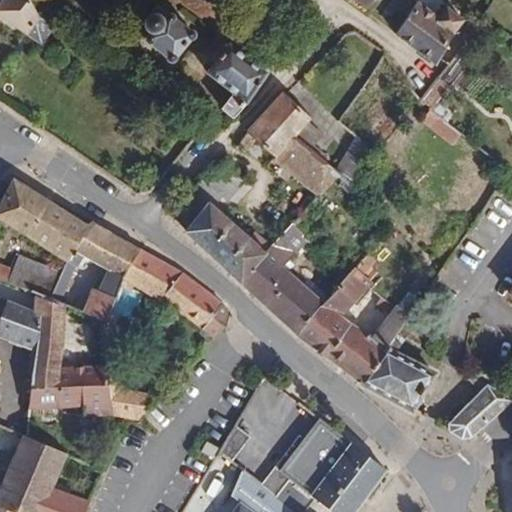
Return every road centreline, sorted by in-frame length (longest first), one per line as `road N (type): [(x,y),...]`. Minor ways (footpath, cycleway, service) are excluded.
road 1 (residential): [(141,219),(447,483)]
road 2 (residential): [(349,12),(227,141),(183,166),(141,219)]
road 3 (residential): [(0,145),(141,219)]
